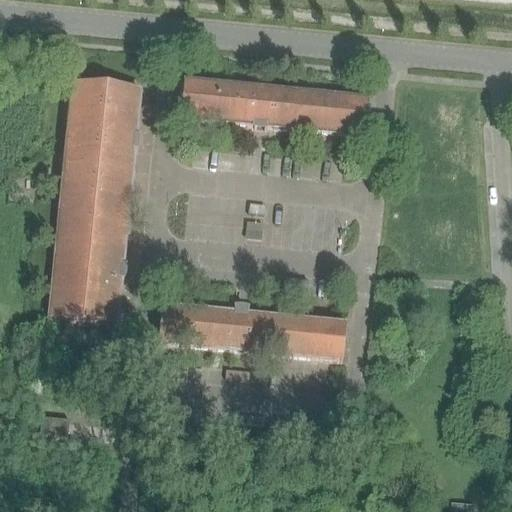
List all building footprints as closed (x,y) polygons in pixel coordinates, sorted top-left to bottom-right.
[(184,85),(182,106),(181,123),(363,141),(367,104),(184,85)] [(116,329),(134,153),(140,95),(72,88),(48,323),(116,329)] [(263,210),(247,208),(247,216),(262,217),(263,210)] [(158,348),(333,365),(341,366),(344,328),(245,319),(162,310),(158,348)] [(501,346),(499,314),(491,315),(493,346),(501,346)] [(39,439),(67,442),(69,424),(40,421),(39,439)]
